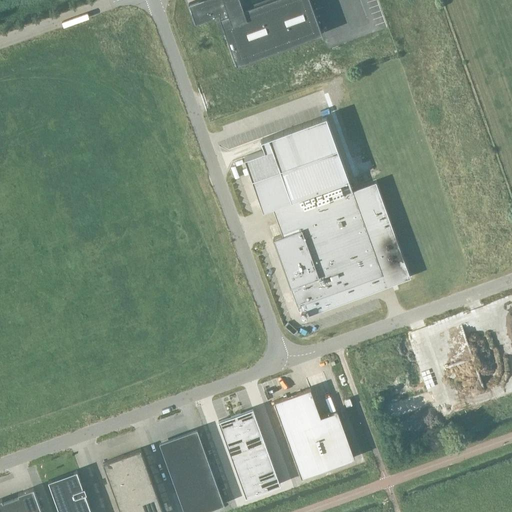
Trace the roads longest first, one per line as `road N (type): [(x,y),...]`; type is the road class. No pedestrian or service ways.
road 1 (unclassified): [(276,355),(153,0)]
road 2 (unclassified): [(0,464),(263,369),(276,355)]
road 3 (unclassified): [(276,355),(303,354),(511,281)]
road 4 (unclassified): [(387,482),(511,438)]
road 5 (unclassified): [(0,43),(117,0)]
